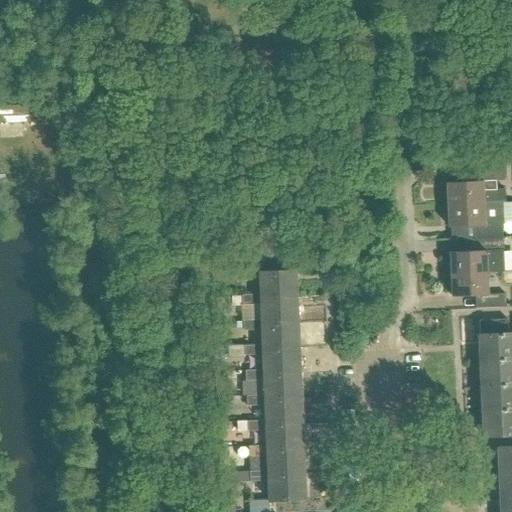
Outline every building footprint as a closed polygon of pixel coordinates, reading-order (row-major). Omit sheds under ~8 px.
[(0,123),(94,120),(94,103),(0,106),(0,123)] [(467,168),(468,181),(445,182),(446,205),(482,203),(482,192),(481,180),(495,180),(503,179),(502,166),(467,168)] [(495,180),(481,180),(482,192),(496,191),(495,180)] [(501,222),(500,202),(482,203),(446,205),(447,227),(471,225),(471,238),(501,237),(501,222)] [(450,274),(486,272),(503,271),(502,250),(501,237),(471,238),(472,251),(449,252),(450,274)] [(259,269),(241,270),(241,280),(258,279),(259,294),(260,298),(296,296),(295,271),(259,273),(259,269)] [(486,272),(450,274),(451,296),(475,295),(476,308),(505,307),(504,293),(487,294),(486,272)] [(259,294),(243,295),(243,305),(260,305),(261,320),(261,323),(297,321),(296,296),(260,298),(259,294)] [(511,358),(511,332),(508,333),(507,318),(480,320),(481,334),(478,334),(479,360),(511,358)] [(261,320),(244,321),(244,330),(261,329),(262,344),(262,347),(299,345),(297,321),(261,323),(261,320)] [(300,372),(299,345),(262,347),(262,344),(245,345),(245,355),(262,354),(263,370),(263,374),(300,372)] [(511,358),(479,360),(480,385),(481,385),(511,382),(511,358)] [(263,370),(246,371),(247,381),(263,380),(264,394),(264,398),(301,396),(300,372),(263,374),(263,370)] [(511,382),(481,385),(480,385),(482,411),(511,409),(511,382)] [(264,394),(247,395),(248,406),(264,405),(265,420),(265,424),(303,422),(301,396),(264,398),(264,394)] [(511,409),(482,411),(483,436),(511,434),(511,409)] [(304,446),(303,422),(265,424),(265,420),(248,421),(248,431),(265,430),(266,444),(266,448),(304,446)] [(305,471),(304,446),(266,448),(266,444),(249,445),(249,456),(266,455),(267,470),(267,473),(305,471)] [(511,470),(511,446),(497,447),(498,472),(511,470)] [(306,498),(305,471),(267,473),(267,470),(250,471),(250,481),(267,480),(268,500),(306,498)] [(511,470),(498,472),(499,497),(511,496),(511,470)] [(511,511),(511,496),(499,497),(500,511),(511,511)] [(249,502),(249,511),(268,511),(269,501),(249,502)]
